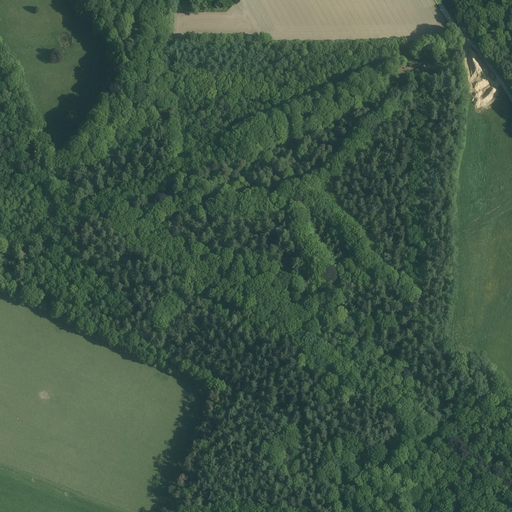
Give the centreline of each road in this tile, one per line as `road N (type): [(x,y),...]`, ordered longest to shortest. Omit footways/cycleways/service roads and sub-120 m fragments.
road 1 (track): [(178,175),(432,59),(459,31)]
road 2 (track): [(0,257),(178,175)]
